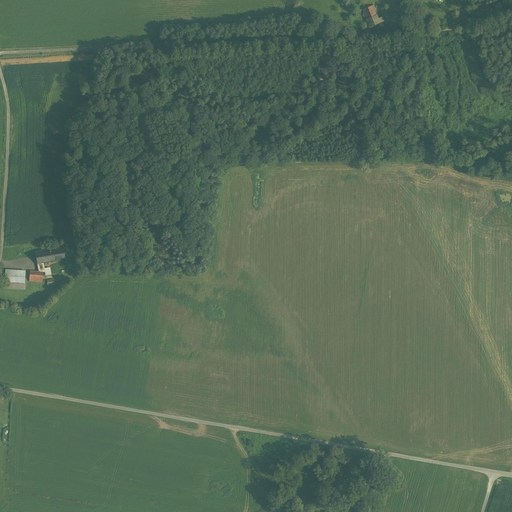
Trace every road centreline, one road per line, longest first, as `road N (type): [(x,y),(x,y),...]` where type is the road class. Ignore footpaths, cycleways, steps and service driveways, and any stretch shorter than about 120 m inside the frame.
road 1 (track): [(0,52),(458,28),(511,7)]
road 2 (unclassified): [(494,474),(0,389)]
road 3 (unclassified): [(0,244),(8,133),(0,71)]
